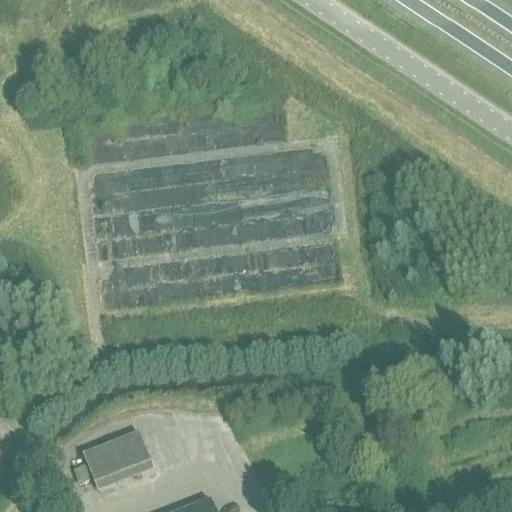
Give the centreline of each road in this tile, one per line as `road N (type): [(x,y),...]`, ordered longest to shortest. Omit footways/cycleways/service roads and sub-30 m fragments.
road 1 (unclassified): [(311,0),(511,133)]
road 2 (trunk): [(397,0),(511,76)]
